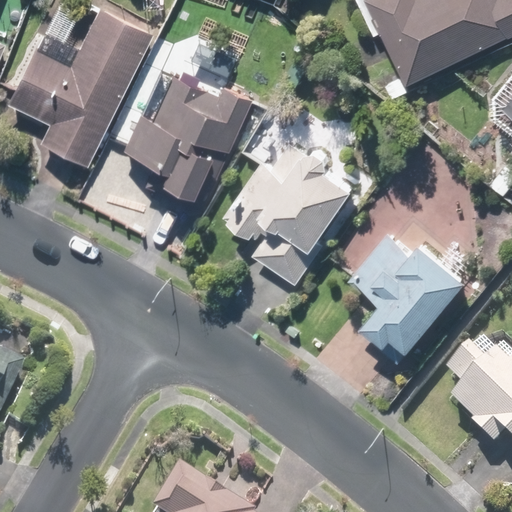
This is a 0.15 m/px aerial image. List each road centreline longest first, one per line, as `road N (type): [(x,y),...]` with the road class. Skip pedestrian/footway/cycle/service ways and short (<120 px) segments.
road 1 (residential): [(153,319),(311,429),(408,511)]
road 2 (residential): [(153,319),(41,511)]
road 3 (residential): [(0,237),(153,319)]
